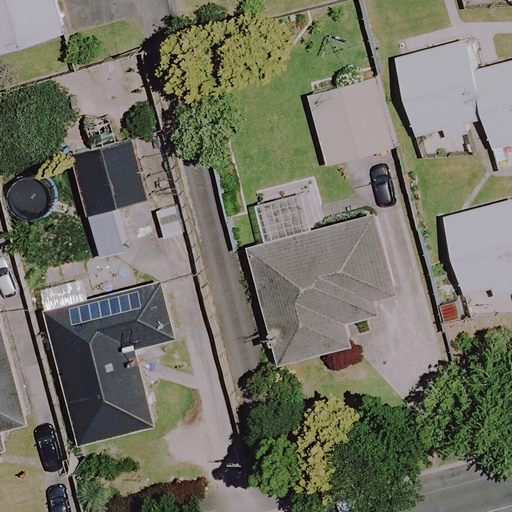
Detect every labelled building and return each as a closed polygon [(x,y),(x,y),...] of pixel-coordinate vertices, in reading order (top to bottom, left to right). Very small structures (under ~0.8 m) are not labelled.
[(0,0),(0,49),(66,32),(57,0),(0,0)] [(463,123),(484,118),(473,71),(465,42),(395,59),(413,135),(441,128),(444,139),(466,134),(463,123)] [(484,118),(488,134),(492,150),(511,144),(511,61),(473,71),(484,118)] [(393,146),(374,78),(306,97),(326,166),(393,146)] [(148,199),(133,138),(72,153),(87,214),(148,199)] [(511,211),(507,197),(441,217),(463,293),(488,286),(492,300),(511,293),(511,211)] [(347,321),(379,312),(376,301),(396,295),(372,213),(248,248),(281,363),(354,343),(347,321)] [(166,339),(145,262),(38,289),(78,444),(158,423),(138,346),(166,339)] [(0,449),(5,449),(0,429),(20,425),(0,336),(0,449)]
